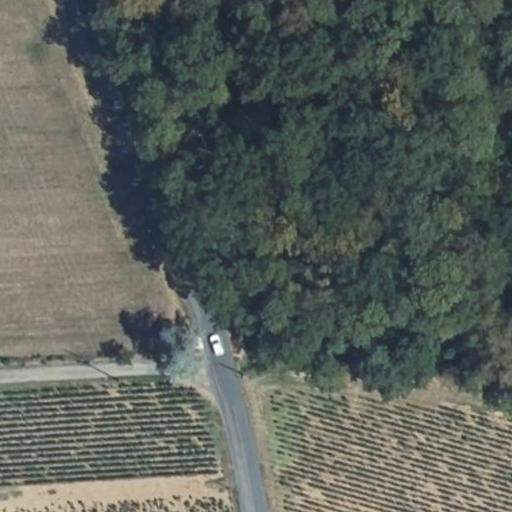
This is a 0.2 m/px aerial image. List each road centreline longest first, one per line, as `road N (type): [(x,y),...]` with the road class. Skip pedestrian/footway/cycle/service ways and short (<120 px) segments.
road 1 (tertiary): [(222,367),(75,0)]
road 2 (unclassified): [(222,367),(0,379)]
road 3 (tertiary): [(256,511),(222,367)]
road 4 (track): [(116,109),(169,0)]
